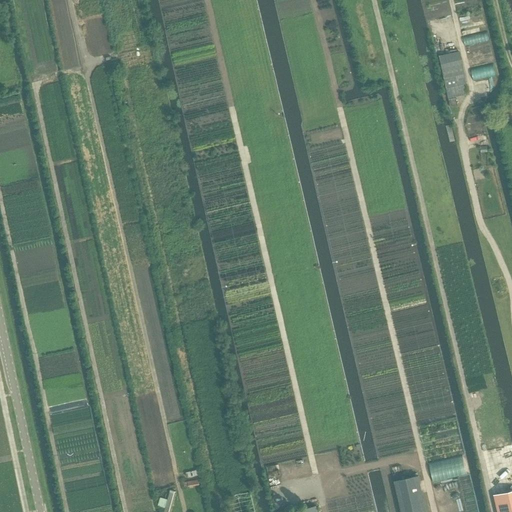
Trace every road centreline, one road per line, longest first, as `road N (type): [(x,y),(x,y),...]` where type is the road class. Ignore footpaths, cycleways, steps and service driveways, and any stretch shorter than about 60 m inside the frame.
road 1 (track): [(316,486),(207,0)]
road 2 (track): [(423,475),(309,0)]
road 3 (track): [(478,454),(370,0)]
road 4 (track): [(511,356),(455,112),(472,98),(448,0)]
road 5 (unclassified): [(40,511),(0,319)]
